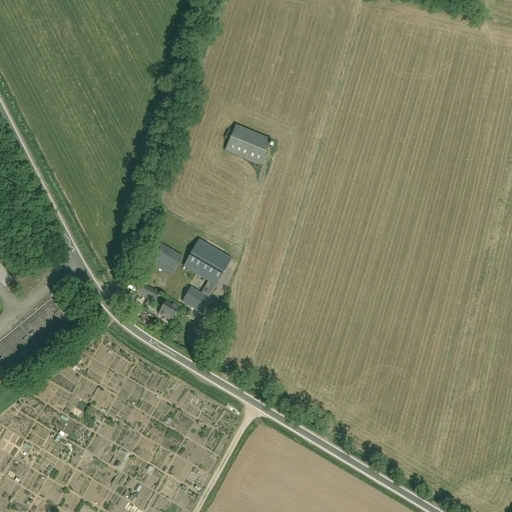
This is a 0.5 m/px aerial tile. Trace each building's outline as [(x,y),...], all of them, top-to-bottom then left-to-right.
[(261,165),(271,141),(236,126),(225,150),(261,165)] [(174,222),(180,213),(176,210),(170,219),(174,222)] [(208,281),(201,294),(191,288),(183,303),(204,315),(212,300),(209,299),(232,259),(199,240),(184,267),(208,281)] [(196,288),(202,280),(193,274),(188,281),(196,288)] [(143,283),(138,291),(137,293),(155,303),(160,293),(143,283)] [(179,308),(167,301),(159,314),(171,321),(179,308)] [(17,387),(10,379),(2,386),(9,394),(17,387)]
